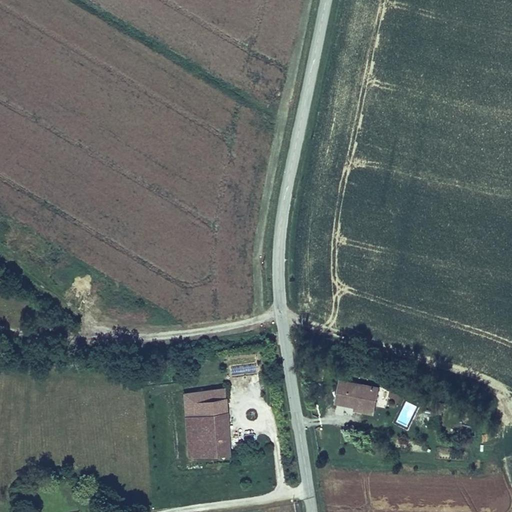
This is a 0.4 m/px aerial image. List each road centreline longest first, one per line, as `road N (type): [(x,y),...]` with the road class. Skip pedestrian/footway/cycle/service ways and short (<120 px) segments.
road 1 (tertiary): [(323,0),(275,261),(312,511)]
road 2 (unknown): [(158,511),(308,480)]
